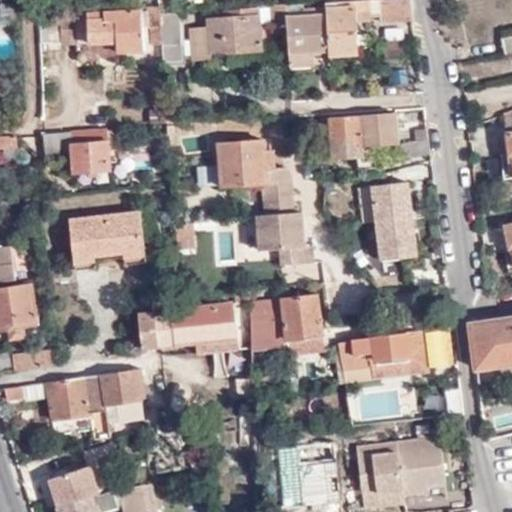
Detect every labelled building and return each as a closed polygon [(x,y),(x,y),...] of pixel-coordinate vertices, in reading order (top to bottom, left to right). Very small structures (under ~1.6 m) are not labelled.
[(387,0),(348,0),(324,1),(325,13),(327,50),(327,54),(366,52),(366,45),(365,33),(364,15),(388,14),(387,0)] [(413,21),(411,0),(387,0),(388,14),(388,22),(413,21)] [(284,2),(271,3),(273,23),(286,22),(285,16),(284,2)] [(258,49),(257,4),(222,7),(222,16),(207,17),(208,26),(192,26),(194,57),(212,57),(211,48),(223,47),(226,50),(258,49)] [(160,14),(160,8),(148,9),(151,46),(162,46),(160,14)] [(104,11),(64,13),(65,38),(77,37),(77,43),(86,43),(117,43),(116,53),(143,52),(140,12),(105,14),(104,11)] [(64,13),(36,15),(37,40),(65,38),(64,13)] [(160,14),(162,46),(163,60),(183,59),(180,13),(160,14)] [(285,16),(286,22),(287,53),(313,51),(327,50),(325,13),(285,16)] [(374,33),(365,33),(366,45),(374,44),(374,33)] [(511,35),(501,39),(504,53),(511,51),(511,35)] [(117,43),(86,43),(87,59),(117,58),(116,53),(117,43)] [(313,51),(287,53),(288,63),(314,62),(313,51)] [(398,143),(395,109),(329,114),(330,126),(333,159),(363,157),(362,145),(398,143)] [(511,109),(503,113),(509,152),(500,154),(503,177),(511,175),(511,109)] [(330,126),(329,114),(317,115),(318,127),(330,126)] [(430,153),(427,129),(415,130),(416,141),(401,143),(403,157),(430,153)] [(71,132),(73,151),(75,173),(109,170),(107,130),(71,132)] [(71,132),(45,134),(46,153),(73,151),(71,132)] [(20,162),(16,136),(1,137),(4,150),(7,165),(20,162)] [(266,170),(264,153),(263,142),(219,144),(222,188),(262,185),(264,217),(258,217),(260,252),(282,251),(283,266),(314,263),(312,247),(305,247),(302,214),(295,214),(291,176),(287,172),(284,170),(274,170),(266,170)] [(272,152),(264,153),(266,170),(274,170),(272,152)] [(215,190),(213,166),(197,167),(200,191),(215,190)] [(409,182),(371,187),(381,262),(419,258),(409,182)] [(370,223),(368,188),(359,188),(361,224),(370,223)] [(140,207),(69,216),(77,268),(99,266),(98,256),(126,252),(128,262),(147,261),(140,207)] [(260,252),(258,217),(240,218),(243,253),(260,252)] [(511,222),(503,224),(508,246),(511,245),(511,222)] [(12,247),(0,249),(0,282),(15,280),(12,247)] [(30,287),(0,291),(0,327),(10,326),(13,339),(25,337),(24,324),(36,323),(30,287)] [(249,305),(249,290),(237,292),(238,303),(195,308),(194,302),(184,303),(184,309),(175,309),(174,301),(155,303),(155,313),(139,314),(143,346),(194,343),(238,339),(235,307),(249,305)] [(317,294),(249,305),(252,353),(282,349),(280,341),(322,335),(317,294)] [(511,314),(470,321),(477,366),(511,359),(511,314)] [(422,367),(419,330),(373,335),(338,344),(339,353),(353,349),(354,354),(369,352),(370,366),(376,365),(377,372),(422,367)] [(325,352),(322,335),(280,341),(282,349),(287,348),(289,358),(325,352)] [(239,348),(238,339),(194,343),(195,352),(239,348)] [(13,357),(14,372),(56,366),(54,351),(13,357)] [(355,368),(370,366),(369,352),(354,354),(355,368)] [(103,375),(108,412),(108,415),(119,414),(121,422),(144,418),(141,399),(147,399),(142,369),(103,375)] [(103,375),(47,382),(52,419),(108,412),(103,375)] [(24,385),(3,388),(5,399),(26,397),(24,385)] [(511,407),(491,411),(494,426),(511,423),(511,407)] [(179,427),(197,447),(216,434),(202,409),(179,427)] [(253,431),(251,410),(243,411),(244,431),(253,431)] [(112,435),(116,464),(125,462),(121,434),(112,435)] [(440,438),(395,443),(400,490),(401,497),(429,495),(429,488),(445,486),(440,438)] [(400,490),(395,443),(354,447),(363,508),(377,506),(376,493),(400,490)] [(190,453),(194,480),(208,477),(204,450),(190,453)] [(301,511),(333,511),(330,463),(299,465),(301,511)] [(123,506),(124,511),(158,511),(153,482),(120,487),(121,499),(123,506)] [(377,506),(402,504),(401,497),(400,490),(376,493),(377,506)] [(401,497),(402,504),(430,501),(429,495),(401,497)]
